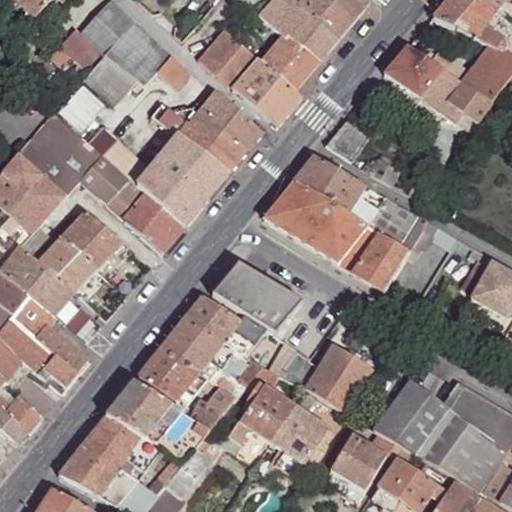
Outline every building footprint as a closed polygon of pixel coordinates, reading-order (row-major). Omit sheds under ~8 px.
[(10,0),(34,22),(53,0),(10,0)] [(267,0),(236,0),(254,15),(267,0)] [(291,0),(267,0),(254,15),(267,26),(266,27),(283,41),(286,37),(319,66),(339,41),(306,13),(291,0)] [(369,6),(362,0),(291,0),(306,13),(339,41),(369,6)] [(449,0),(431,22),(490,50),(501,30),(490,22),(495,16),(468,0),(449,0)] [(485,0),(468,0),(495,16),(501,8),(485,0)] [(497,0),(485,0),(501,8),(504,4),(497,0)] [(134,26),(111,5),(81,37),(75,32),(59,49),(70,61),(83,74),(100,55),(104,59),(134,26)] [(507,51),(509,47),(511,49),(511,41),(506,32),(499,22),(495,16),(490,22),(501,30),(490,50),(498,54),(501,48),(507,51)] [(171,60),(169,58),(166,61),(153,50),(155,45),(134,26),(104,59),(136,85),(143,91),(157,76),(171,60)] [(211,41),(215,44),(198,64),(276,132),(302,101),(295,94),(262,66),(220,30),(211,41)] [(319,66),(286,37),(283,41),(262,66),(295,94),(319,66)] [(166,61),(169,58),(155,45),(153,50),(166,61)] [(501,48),(498,54),(511,60),(511,49),(509,47),(507,51),(501,48)] [(63,68),(70,61),(59,49),(49,59),(61,70),(63,68)] [(431,65),(407,50),(384,77),(456,125),(461,117),(476,128),(484,118),(489,111),(491,108),(461,87),(431,65)] [(490,50),(470,76),(461,87),(491,108),(511,78),(511,60),(498,54),(490,50)] [(441,54),(431,65),(461,87),(470,76),(441,54)] [(136,85),(104,59),(83,83),(114,110),(136,85)] [(185,73),(171,60),(157,76),(178,94),(187,83),(188,81),(189,79),(188,78),(185,73)] [(76,81),(83,74),(70,61),(63,68),(76,81)] [(262,136),(215,96),(201,114),(219,125),(214,129),(247,153),(262,136)] [(173,116),(162,107),(151,120),(170,135),(152,156),(159,162),(149,173),(116,143),(101,159),(136,189),(184,232),(209,201),(226,181),(229,177),(228,176),(237,165),(173,116)] [(201,114),(195,109),(191,114),(189,112),(173,116),(237,165),(247,153),(214,129),(219,125),(201,114)] [(496,116),(489,111),(484,118),(490,122),(496,116)] [(87,147),(53,117),(17,159),(17,160),(65,201),(66,201),(80,185),(79,184),(101,159),(87,147)] [(369,141),(346,124),(325,149),(351,166),(369,141)] [(101,159),(116,143),(102,130),(87,147),(101,159)] [(136,189),(101,159),(79,184),(80,185),(124,224),(124,225),(162,258),(184,232),(136,189)] [(65,201),(17,160),(0,179),(0,273),(20,250),(30,239),(26,236),(36,224),(40,227),(65,201)] [(292,187),(378,236),(401,251),(419,220),(366,191),(314,161),(292,187)] [(361,172),(369,177),(374,167),(367,163),(361,172)] [(377,163),(374,167),(369,177),(392,190),(400,175),(377,163)] [(226,181),(209,201),(213,204),(230,184),(226,181)] [(415,183),(407,198),(425,207),(432,193),(415,183)] [(263,224),(352,275),(378,236),(292,187),(263,224)] [(123,246),(85,215),(62,241),(98,273),(123,246)] [(401,251),(409,256),(413,250),(423,233),(427,224),(419,220),(401,251)] [(36,224),(26,236),(30,239),(38,230),(40,227),(36,224)] [(437,230),(427,224),(423,233),(430,237),(432,239),(437,230)] [(30,239),(20,250),(75,297),(98,273),(62,241),(61,242),(43,261),(37,256),(49,241),(38,230),(30,239)] [(457,241),(438,230),(431,241),(450,252),(457,241)] [(423,233),(413,250),(420,253),(430,237),(423,233)] [(401,251),(378,236),(352,275),(384,295),(409,256),(401,251)] [(75,297),(20,250),(0,273),(0,278),(28,300),(54,321),(55,321),(64,328),(80,309),(71,301),(75,297)] [(487,271),(491,265),(493,262),(485,257),(479,266),(487,271)] [(511,272),(493,262),(491,265),(511,277),(511,272)] [(511,277),(491,265),(487,271),(479,266),(476,265),(461,291),(472,298),(470,302),(506,323),(511,312),(511,277)] [(302,306),(237,268),(212,299),(275,339),(302,306)] [(0,311),(11,322),(28,300),(0,278),(0,311)] [(241,325),(201,299),(183,322),(224,346),(246,359),(263,337),(243,323),(241,325)] [(54,321),(28,300),(11,322),(35,341),(45,329),(47,331),(54,321)] [(0,335),(11,322),(0,311),(0,335)] [(0,335),(0,379),(6,384),(21,364),(48,389),(60,400),(78,377),(35,341),(11,322),(0,335)] [(224,346),(183,322),(171,338),(225,370),(234,358),(221,349),(224,346)] [(47,331),(45,329),(35,341),(78,377),(88,365),(47,331)] [(251,385),(241,380),(238,384),(223,373),(225,370),(171,338),(158,353),(199,376),(214,386),(220,390),(237,401),(238,402),(246,392),(251,385)] [(297,353),(284,345),(275,362),(286,370),(297,353)] [(334,346),(332,350),(371,375),(374,371),(361,363),(364,358),(350,350),(347,354),(334,346)] [(305,393),(344,418),(371,375),(332,350),(319,370),(305,393)] [(137,380),(176,405),(192,386),(206,397),(214,386),(199,376),(158,353),(137,380)] [(310,361),(297,353),(286,370),(279,379),(304,394),(305,393),(319,370),(308,364),(310,361)] [(242,367),(244,365),(234,358),(225,370),(223,373),(238,384),(241,380),(247,371),(242,367)] [(279,379),(286,370),(275,362),(270,359),(267,364),(262,361),(259,367),(263,369),(279,379)] [(259,367),(253,363),(247,371),(241,380),(251,385),(254,381),(256,378),(263,369),(259,367)] [(279,379),(263,369),(256,378),(273,389),(279,379)] [(259,385),(254,381),(251,385),(246,392),(251,396),(259,385)] [(189,420),(134,385),(105,420),(145,444),(146,444),(156,449),(162,454),(174,463),(182,469),(197,450),(203,442),(209,435),(210,433),(189,420)] [(456,482),(478,495),(499,466),(511,447),(511,419),(459,389),(443,409),(409,385),(373,434),(403,451),(410,455),(427,465),(456,482)] [(11,409),(15,404),(1,390),(0,391),(0,398),(6,404),(11,409)] [(189,420),(210,433),(218,423),(237,401),(220,390),(207,408),(201,403),(189,420)] [(294,411),(263,390),(229,441),(243,451),(253,436),(270,446),(294,411)] [(305,395),(295,411),(305,418),(315,401),(305,395)] [(1,410),(6,415),(30,438),(43,420),(19,399),(15,404),(11,409),(6,404),(1,410)] [(1,410),(0,409),(0,432),(21,449),(30,438),(6,415),(1,410)] [(328,433),(305,418),(295,411),(294,411),(270,446),(283,456),(275,469),(295,483),(304,469),(328,433)] [(81,449),(120,472),(126,463),(134,468),(144,476),(162,454),(156,449),(146,444),(145,444),(105,420),(81,449)] [(334,438),(328,433),(304,469),(310,473),(334,438)] [(213,438),(209,435),(203,442),(207,446),(213,438)] [(368,449),(386,460),(393,449),(375,438),(368,449)] [(368,449),(350,439),(330,473),(365,495),(386,460),(368,449)] [(120,472),(81,449),(71,462),(58,479),(118,510),(136,487),(139,483),(129,477),(120,472)] [(164,490),(180,503),(182,502),(213,463),(197,450),(182,469),(164,490)] [(403,451),(396,460),(403,464),(410,455),(403,451)] [(421,511),(431,499),(440,505),(456,482),(427,465),(420,477),(403,464),(396,460),(377,490),(379,491),(391,499),(383,510),(381,511),(421,511)] [(126,463),(120,472),(129,477),(134,468),(126,463)] [(182,469),(174,463),(146,495),(155,502),(164,490),(182,469)] [(511,511),(511,473),(499,466),(478,495),(485,499),(506,511),(511,511)] [(476,511),(485,499),(478,495),(456,482),(440,505),(435,511),(476,511)] [(146,495),(136,487),(118,510),(120,511),(146,511),(155,502),(146,495)] [(182,502),(180,503),(164,490),(155,502),(146,511),(179,511),(185,505),(182,502)] [(383,510),(391,499),(379,491),(371,502),(383,510)] [(87,511),(52,493),(39,511),(87,511)] [(506,511),(485,499),(476,511),(506,511)]
